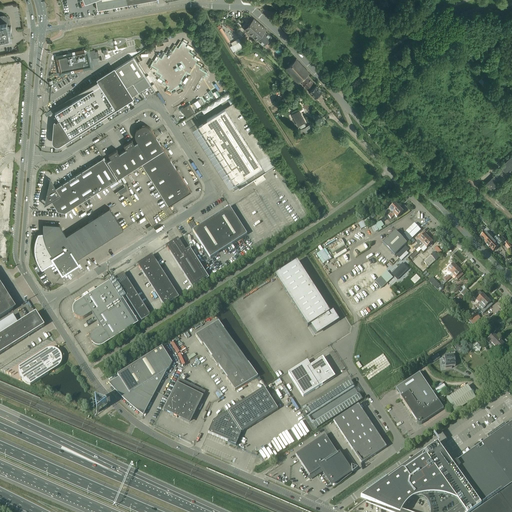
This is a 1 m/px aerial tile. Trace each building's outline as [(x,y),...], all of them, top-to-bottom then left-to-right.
[(127,5),(126,0),(95,0),(98,10),(127,5)] [(10,36),(8,25),(10,25),(9,19),(9,18),(8,18),(8,17),(7,16),(6,16),(6,15),(5,15),(4,15),(3,15),(0,15),(0,38),(9,37),(8,36),(10,36)] [(272,37),(265,31),(267,29),(254,18),(251,22),(244,29),(248,33),(257,41),(258,40),(265,46),(272,37)] [(240,48),(237,43),(232,46),(235,51),(240,48)] [(58,59),(57,59),(58,65),(58,67),(60,72),(61,71),(61,73),(71,71),(72,72),(79,71),(79,70),(91,67),(91,64),(92,63),(91,59),(99,57),(98,51),(95,52),(95,50),(88,51),(58,57),(58,59)] [(124,64),(97,81),(111,102),(115,107),(132,96),(147,87),(151,94),(155,91),(145,76),(133,58),(124,64)] [(310,73),(297,59),(286,69),(293,77),(292,78),(293,79),(294,78),(299,84),(301,81),(307,88),(313,82),(307,76),(310,73)] [(479,81),(498,101),(501,98),(482,78),(479,81)] [(66,101),(53,109),(55,112),(55,113),(60,120),(55,122),(56,123),(66,138),(89,124),(86,119),(85,118),(111,102),(97,81),(70,98),(66,101)] [(316,85),(310,91),(316,98),(322,92),(316,85)] [(66,138),(56,123),(55,123),(54,122),(53,122),(52,142),(52,144),(53,145),(54,146),(55,147),(57,147),(58,147),(60,146),(134,99),(132,96),(115,107),(111,102),(85,118),(86,119),(89,124),(66,138)] [(200,99),(198,101),(192,104),(195,109),(203,104),(200,99)] [(306,101),(303,104),(310,112),(313,109),(306,101)] [(190,104),(184,108),(183,108),(182,109),(181,110),(181,111),(182,112),(183,113),(184,113),(187,118),(195,112),(190,104)] [(225,108),(199,125),(236,183),(244,178),(248,184),(254,180),(256,184),(266,178),(259,168),(262,166),(225,108)] [(305,122),(299,111),(292,115),(298,126),(305,122)] [(142,126),(137,129),(137,130),(136,130),(136,131),(136,132),(135,132),(135,133),(135,134),(135,135),(135,136),(135,137),(136,137),(136,138),(136,139),(137,140),(138,142),(135,144),(132,140),(133,140),(132,140),(124,145),(124,146),(127,149),(120,154),(117,150),(109,155),(111,159),(107,161),(119,178),(142,163),(168,205),(169,205),(191,191),(190,189),(177,168),(153,131),(152,130),(152,129),(151,128),(150,128),(150,127),(149,127),(148,126),(147,126),(146,126),(145,125),(144,125),(143,126),(142,126)] [(492,191),(511,171),(511,155),(511,156),(501,167),(502,168),(500,170),(486,184),(492,191)] [(48,192),(46,201),(46,202),(47,203),(48,203),(51,201),(58,211),(65,213),(117,180),(103,158),(56,188),(53,183),(52,182),(50,183),(49,184),(48,189),(47,189),(47,191),(48,192)] [(485,201),(479,195),(474,200),(480,206),(485,201)] [(389,210),(392,214),(398,208),(397,206),(396,204),(395,205),(395,204),(389,210)] [(219,214),(205,224),(197,229),(197,228),(192,231),(210,259),(247,235),(229,207),(223,211),(223,212),(219,215),(219,214)] [(60,225),(43,224),(43,226),(43,227),(43,228),(43,231),(44,233),(44,234),(39,235),(37,238),(36,242),(36,246),(36,250),(36,254),(37,258),(38,262),(40,266),(42,269),(55,261),(63,274),(71,269),(72,269),(73,267),(73,268),(74,266),(78,264),(76,260),(123,230),(110,208),(67,236),(60,225)] [(397,218),(403,213),(402,212),(402,211),(401,210),(400,210),(398,208),(392,214),(393,214),(391,215),(389,217),(390,219),(394,216),(397,218)] [(479,219),(483,222),(485,219),(480,214),(477,217),(479,218),(479,219)] [(366,227),(363,221),(362,219),(357,222),(358,224),(361,230),(366,227)] [(414,224),(405,232),(403,235),(409,242),(420,231),(414,224)] [(406,244),(394,232),(382,244),(394,256),(406,244)] [(487,234),(485,233),(480,238),(485,244),(491,238),(493,236),(489,232),(487,234)] [(419,248),(428,239),(426,237),(427,236),(425,235),(424,235),(422,233),(417,239),(418,240),(415,243),(417,245),(413,248),(416,251),(419,248)] [(493,241),(491,238),(485,244),(493,252),(494,250),(496,250),(497,249),(497,248),(502,243),(497,237),(493,241)] [(185,251),(178,239),(165,247),(193,289),(209,279),(189,249),(185,251)] [(340,239),(328,247),(332,254),(345,246),(340,239)] [(426,249),(432,243),(432,242),(430,240),(430,241),(428,239),(419,248),(420,250),(424,246),(426,249)] [(412,259),(418,254),(416,251),(410,257),(412,259)] [(179,298),(152,256),(137,265),(164,307),(179,298)] [(428,267),(435,261),(431,256),(424,263),(428,267)] [(329,313),(297,262),(274,277),(275,277),(308,327),(307,327),(307,328),(311,325),(317,334),(338,320),(338,321),(339,321),(332,311),(329,313)] [(445,281),(457,269),(456,268),(456,267),(454,265),(453,265),(447,271),(449,273),(443,279),(444,281),(445,281)] [(457,281),(463,275),(461,273),(461,272),(460,271),(459,271),(457,269),(445,281),(444,281),(439,286),(437,284),(435,284),(433,285),(437,289),(439,287),(439,288),(438,289),(440,291),(441,291),(443,286),(442,286),(442,285),(443,286),(446,283),(453,276),(457,281)] [(141,322),(150,316),(123,274),(114,279),(141,322)] [(138,324),(122,299),(111,282),(82,300),(83,301),(77,305),(76,305),(76,306),(75,306),(75,307),(74,307),(74,308),(74,309),(73,309),(73,310),(73,311),(73,312),(74,313),(74,314),(74,315),(73,315),(74,317),(75,318),(77,318),(78,319),(79,319),(81,319),(82,319),(84,319),(85,318),(91,314),(101,328),(94,332),(93,333),(92,334),(91,335),(91,337),(90,338),(90,340),(90,341),(91,342),(91,344),(92,343),(93,344),(94,345),(95,345),(95,346),(96,346),(97,346),(98,346),(98,347),(99,347),(99,346),(100,346),(101,346),(102,346),(102,345),(109,341),(110,342),(138,324)] [(463,297),(468,292),(465,289),(464,290),(464,289),(455,297),(459,301),(459,300),(460,301),(463,298),(460,295),(461,295),(463,297)] [(473,297),(476,301),(479,303),(475,307),(477,308),(486,299),(484,297),(485,297),(483,295),(482,295),(479,292),(473,297)] [(0,317),(10,311),(0,295),(0,317)] [(486,299),(477,308),(478,310),(482,307),(484,309),(485,308),(487,310),(492,305),(490,303),(490,302),(489,301),(488,301),(486,299)] [(487,321),(490,318),(488,316),(483,310),(481,312),(479,311),(468,322),(470,325),(473,328),(474,327),(475,328),(481,323),(482,324),(486,320),(487,321)] [(0,354),(44,326),(43,327),(35,314),(36,313),(0,335),(0,354)] [(13,316),(0,323),(0,333),(17,323),(13,316)] [(235,392),(257,377),(218,321),(196,336),(202,346),(203,345),(209,353),(212,357),(211,358),(217,367),(218,366),(227,378),(226,379),(235,392)] [(501,342),(497,339),(493,335),(498,330),(491,322),(482,330),(484,332),(486,334),(484,336),(483,335),(481,337),(480,336),(478,337),(487,347),(491,343),(495,348),(496,347),(499,350),(503,346),(500,343),(501,342)] [(456,349),(459,355),(465,352),(461,346),(456,349)] [(117,375),(119,379),(110,385),(113,388),(117,392),(120,396),(123,399),(127,402),(131,406),(135,409),(140,413),(142,415),(149,402),(155,389),(150,381),(169,370),(172,364),(162,347),(117,375)] [(37,357),(19,368),(19,369),(18,370),(18,371),(19,373),(19,374),(19,375),(19,376),(20,377),(20,378),(22,380),(22,381),(23,382),(24,383),(25,384),(27,385),(28,385),(29,385),(30,386),(48,374),(49,369),(52,369),(54,369),(56,368),(58,366),(59,364),(60,362),(60,359),(60,357),(59,355),(57,353),(55,352),(53,351),(51,350),(48,351),(46,352),(44,354),(43,355),(42,358),(37,357)] [(307,361),(288,373),(303,397),(334,377),(322,358),(310,366),(307,361)] [(455,367),(454,361),(454,362),(450,362),(450,360),(446,361),(446,362),(445,362),(444,362),(445,369),(451,369),(451,367),(455,367)] [(400,398),(411,414),(416,422),(417,422),(417,423),(417,424),(418,425),(419,425),(420,425),(421,425),(421,424),(422,424),(422,423),(423,423),(443,410),(419,373),(396,389),(401,397),(400,398)] [(203,397),(177,384),(163,411),(177,418),(177,417),(189,422),(192,415),(194,415),(203,397)] [(475,401),(467,387),(458,393),(446,401),(454,414),(475,401)] [(208,433),(228,442),(227,443),(236,446),(238,440),(237,440),(240,433),(241,433),(277,410),(264,389),(228,412),(227,413),(213,422),(208,433)] [(386,448),(358,405),(333,422),(359,461),(359,460),(365,461),(365,462),(386,448)] [(511,484),(511,422),(506,427),(505,426),(504,425),(488,436),(488,437),(489,439),(453,465),(456,470),(482,506),(511,484)] [(351,471),(340,455),(338,456),(325,436),(295,455),(310,477),(320,470),(321,473),(322,472),(331,485),(351,471)] [(472,511),(480,507),(452,466),(448,460),(437,445),(436,445),(428,451),(387,480),(385,477),(365,491),(367,494),(360,499),(389,511),(401,511),(402,510),(404,508),(406,505),(408,503),(409,502),(410,501),(412,500),(414,499),(415,498),(417,498),(419,498),(421,498),(423,499),(424,500),(426,501),(427,502),(428,504),(429,506),(430,509),(430,511),(429,511),(472,511)] [(511,511),(511,486),(475,511),(511,511)]
